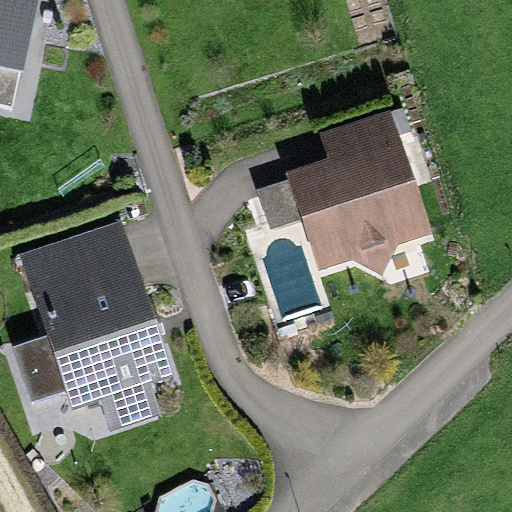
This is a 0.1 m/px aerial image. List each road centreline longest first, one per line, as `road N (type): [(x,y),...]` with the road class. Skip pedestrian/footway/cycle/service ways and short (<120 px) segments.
road 1 (residential): [(348,477),(238,403),(110,0)]
road 2 (residential): [(511,319),(348,477)]
